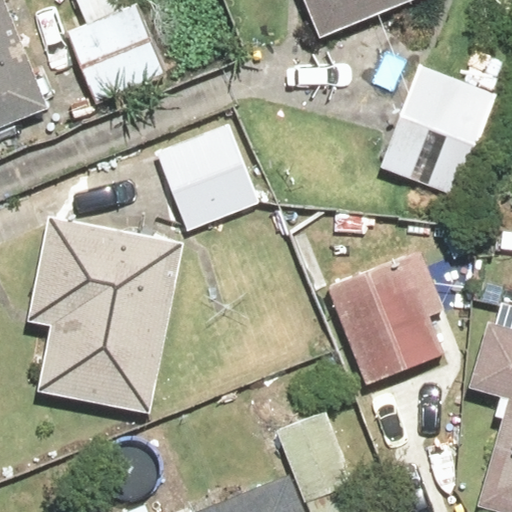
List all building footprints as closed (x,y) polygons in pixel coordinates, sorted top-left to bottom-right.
[(143,0),(60,0),(107,114),(178,85),(143,0)] [(408,0),(292,0),(308,40),(408,0)] [(0,11),(0,133),(42,116),(0,11)] [(509,89),(428,59),(390,164),(472,193),(509,89)] [(237,117),(159,152),(199,242),(277,207),(237,117)] [(142,419),(177,245),(40,218),(18,326),(42,331),(29,396),(142,419)] [(419,249),(333,285),(379,394),(464,358),(419,249)] [(479,511),(511,511),(511,330),(477,321),(458,390),(502,402),(472,510),(479,511)] [(303,474),(318,511),(370,511),(331,412),(286,430),(303,474)] [(294,511),(281,476),(187,511),(294,511)]
